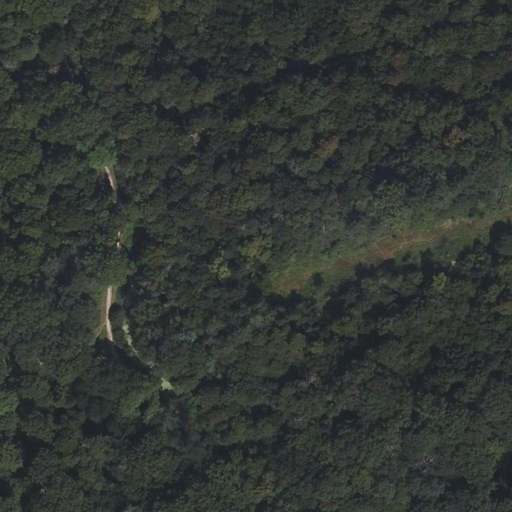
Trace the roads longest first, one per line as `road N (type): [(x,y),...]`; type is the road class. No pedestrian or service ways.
road 1 (track): [(108,284),(311,274),(511,216)]
road 2 (track): [(110,360),(108,211),(91,123),(44,0)]
road 3 (track): [(238,511),(224,474),(194,432),(130,385)]
